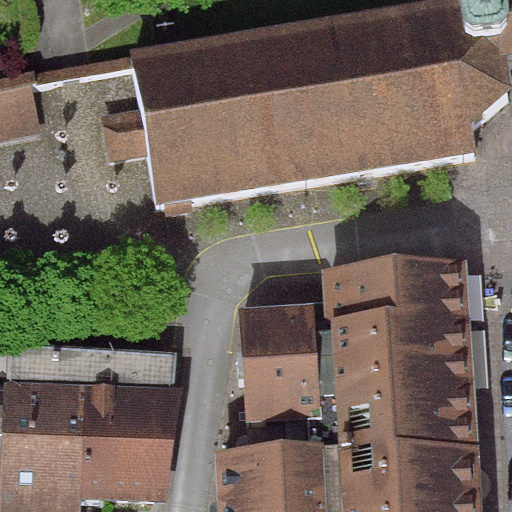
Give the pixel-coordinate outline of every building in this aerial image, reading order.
[(511,2),(486,6),(492,49),(497,79),(511,77),(511,2)] [(486,6),(444,12),(134,57),(130,57),(139,111),(103,117),(107,140),(111,163),(147,157),(153,215),(473,168),(468,136),(502,112),(497,79),(492,49),(486,6)] [(31,72),(24,73),(22,63),(0,67),(0,145),(41,139),(31,72)] [(467,272),(327,280),(331,348),(335,430),(337,459),(475,456),(467,272)] [(316,349),(314,315),(241,320),(248,436),(335,430),(331,348),(316,349)] [(120,359),(11,353),(6,439),(3,479),(1,511),(90,511),(91,501),(131,504),(171,506),(180,363),(120,359)] [(478,511),(475,456),(337,459),(339,511),(478,511)] [(339,511),(337,459),(219,466),(221,511),(339,511)]
